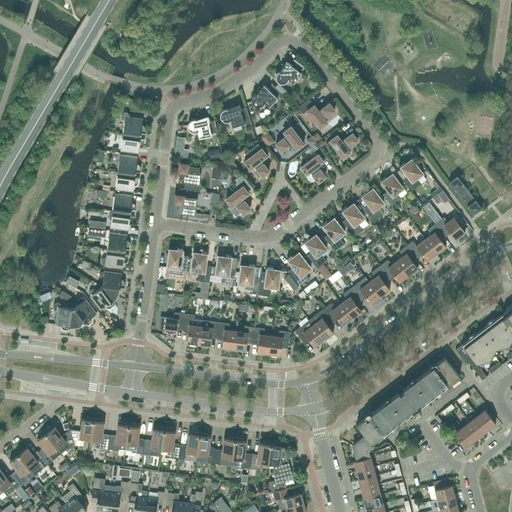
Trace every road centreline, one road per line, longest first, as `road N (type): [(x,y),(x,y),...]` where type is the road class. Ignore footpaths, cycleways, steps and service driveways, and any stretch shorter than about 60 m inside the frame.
road 1 (residential): [(305,209),(377,154),(377,143),(298,43),(280,41),(233,81),(172,111)]
road 2 (tertiary): [(511,245),(482,256),(306,382)]
road 3 (tertiary): [(314,411),(511,275)]
road 4 (tertiary): [(0,188),(111,0)]
road 5 (tertiary): [(132,394),(236,410),(314,411)]
road 6 (tertiary): [(306,382),(135,366)]
road 7 (residential): [(135,366),(152,225)]
road 8 (tertiary): [(135,366),(0,352)]
